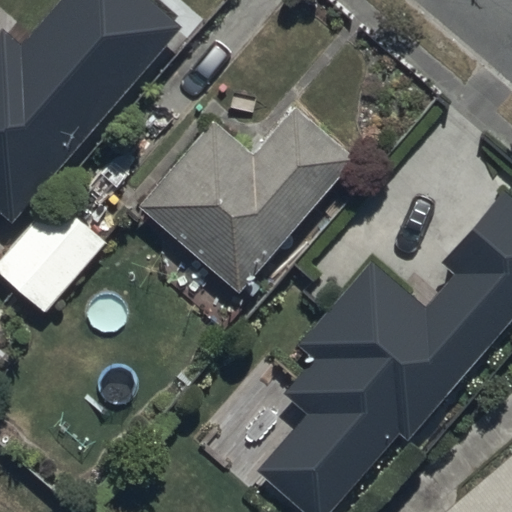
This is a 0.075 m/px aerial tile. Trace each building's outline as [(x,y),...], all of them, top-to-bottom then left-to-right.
[(182,17),(161,0),(54,0),(23,37),(2,20),(0,22),(0,197),(17,212),(182,17)] [(240,288),(355,156),(360,151),(297,97),(255,146),(215,110),(138,199),(240,288)] [(511,317),(511,187),(506,182),(445,254),(457,265),(427,300),(371,253),(279,359),(296,374),(285,386),(308,406),(259,464),(314,511),(329,511),(403,426),(412,434),(511,317)] [(108,235),(56,189),(0,253),(0,270),(43,309),(108,235)] [(511,511),(511,448),(441,507),(444,511),(511,511)]
